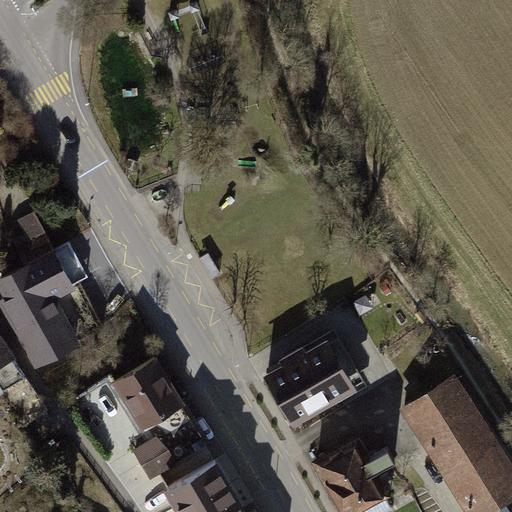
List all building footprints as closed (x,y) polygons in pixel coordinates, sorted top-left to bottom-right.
[(29,232),(15,240),(21,251),(24,249),(31,262),(57,249),(37,212),(22,218),(29,232)] [(31,262),(3,277),(8,296),(4,298),(40,362),(104,328),(79,280),(74,283),(57,249),(31,262)] [(214,250),(204,256),(217,277),(226,271),(214,250)] [(269,375),(295,419),(361,380),(332,330),(284,359),(287,365),(269,375)] [(0,336),(0,382),(5,390),(0,392),(0,400),(16,424),(47,403),(0,336)] [(157,357),(136,370),(188,456),(197,451),(209,444),(157,357)] [(188,456),(136,370),(116,383),(153,441),(137,451),(153,477),(172,466),(188,456)] [(423,430),(476,511),(482,511),(487,509),(488,511),(510,511),(502,499),(511,492),(511,466),(454,379),(406,410),(421,432),(423,430)] [(319,460),(347,511),(350,511),(386,493),(375,471),(397,459),(390,446),(368,458),(358,439),(319,460)] [(209,444),(197,451),(213,477),(225,470),(209,444)] [(189,494),(172,466),(153,477),(168,501),(170,499),(174,506),(187,496),(189,494)] [(154,511),(153,511),(230,511),(221,499),(204,511),(199,511),(187,496),(174,506),(170,499),(168,501),(154,511)]
